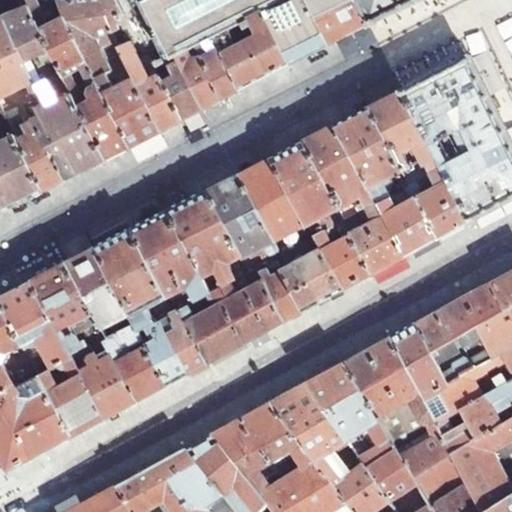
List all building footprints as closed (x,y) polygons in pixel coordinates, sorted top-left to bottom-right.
[(88,170),(107,160),(75,96),(26,0),(0,0),(0,19),(4,19),(45,100),(82,173),(88,170)] [(26,0),(75,96),(99,85),(97,80),(66,18),(49,27),(35,0),(26,0)] [(95,50),(127,33),(115,0),(56,0),(66,18),(97,80),(107,74),(95,50)] [(123,0),(127,8),(140,2),(168,63),(179,58),(218,39),(241,28),(243,32),(246,37),(271,24),(267,16),(298,0),(357,0),(371,26),(422,0),(123,0)] [(332,46),(309,0),(298,0),(267,16),(271,24),(292,66),(299,63),(332,46)] [(353,35),(371,26),(357,0),(309,0),(332,46),(353,35)] [(4,19),(0,19),(0,98),(1,100),(29,86),(38,103),(45,100),(4,19)] [(292,66),(271,24),(246,37),(247,40),(236,45),(232,38),(243,32),(241,28),(218,39),(244,90),(250,88),(271,77),(292,66)] [(244,90),(218,39),(179,58),(205,110),(211,107),(217,104),(244,90)] [(184,121),(164,83),(161,78),(150,84),(131,46),(121,51),(136,81),(162,132),(167,129),(171,127),(184,121)] [(205,110),(179,58),(168,63),(175,76),(164,83),(184,121),(197,114),(201,112),(205,110)] [(501,204),(511,198),(511,141),(503,123),(497,109),(485,84),(473,58),(403,94),(444,169),(472,220),(501,204)] [(99,85),(105,96),(116,91),(107,74),(97,80),(99,85)] [(116,91),(105,96),(131,148),(136,145),(150,138),(162,132),(136,81),(116,91)] [(105,96),(99,85),(75,96),(107,160),(117,155),(126,151),(131,148),(105,96)] [(371,110),(405,173),(409,182),(431,170),(434,175),(444,169),(403,94),(397,97),(371,110)] [(0,202),(5,212),(10,210),(28,200),(46,191),(21,142),(1,100),(0,98),(0,202)] [(45,100),(38,103),(41,109),(38,113),(43,121),(36,124),(66,181),(72,178),(78,175),(82,173),(45,100)] [(379,203),(391,196),(384,184),(405,173),(371,110),(350,120),(342,124),(338,127),(379,203)] [(66,181),(36,124),(30,127),(28,131),(31,137),(21,142),(46,191),(61,183),(66,181)] [(305,144),(340,210),(360,200),(365,197),(368,202),(363,205),(365,210),(379,203),(338,127),(332,130),(312,140),(305,144)] [(330,216),(340,210),(305,144),(290,151),(279,157),(272,160),(308,227),(322,220),(327,227),(321,230),(323,234),(336,227),(330,216)] [(299,232),(308,227),(272,160),(257,168),(248,172),(241,176),(276,244),(285,239),(292,252),(298,248),(297,245),(301,243),(303,238),(299,232)] [(431,170),(409,182),(412,186),(440,237),(451,231),(466,223),(472,220),(444,169),(434,175),(431,170)] [(409,182),(405,173),(384,184),(391,196),(412,186),(409,182)] [(276,244),(241,176),(234,180),(207,193),(244,260),(263,250),(267,256),(272,258),(276,256),(278,259),(283,256),(276,244)] [(391,196),(379,203),(408,255),(412,252),(426,245),(440,237),(412,186),(391,196)] [(230,268),(244,260),(207,193),(189,203),(178,208),(169,213),(205,281),(218,274),(222,282),(219,284),(222,289),(242,278),(239,274),(234,276),(230,268)] [(360,200),(340,210),(346,221),(358,214),(365,210),(363,205),(360,200)] [(346,221),(347,222),(374,273),(390,264),(402,258),(408,255),(379,203),(365,210),(368,215),(371,213),(376,222),(365,228),(358,214),(346,221)] [(346,221),(340,210),(330,216),(336,227),(347,222),(346,221)] [(191,288),(198,302),(208,296),(212,294),(205,281),(169,213),(163,216),(138,228),(132,232),(167,297),(168,300),(191,288)] [(323,234),(318,237),(346,289),(351,286),(362,280),(374,273),(347,222),(336,227),(323,234)] [(151,306),(167,297),(132,232),(108,244),(102,247),(95,250),(137,324),(141,331),(160,320),(156,314),(152,316),(147,308),(151,306)] [(283,256),(278,259),(283,270),(282,271),(303,312),(309,308),(324,300),(335,294),(346,289),(318,237),(313,240),(298,248),(292,252),(283,256)] [(120,324),(124,331),(137,324),(95,250),(81,257),(68,264),(101,322),(106,331),(120,324)] [(278,259),(254,271),(260,282),(262,282),(265,287),(270,296),(285,323),(294,317),(303,312),(282,271),(283,270),(278,259)] [(77,334),(101,322),(68,264),(39,279),(32,283),(74,358),(90,348),(85,339),(80,342),(77,334)] [(188,307),(179,312),(209,364),(224,356),(249,342),(259,336),(275,328),(285,323),(270,296),(267,297),(263,288),(265,287),(262,282),(260,282),(254,271),(251,273),(242,278),(222,289),(212,294),(208,296),(210,300),(216,299),(220,307),(195,320),(188,307)] [(511,272),(497,280),(490,284),(505,309),(511,305),(511,272)] [(43,356),(31,362),(35,369),(47,362),(52,370),(58,367),(74,358),(32,283),(26,286),(18,290),(4,297),(0,298),(0,306),(22,347),(23,349),(36,342),(43,356)] [(432,316),(418,323),(433,351),(476,326),(505,309),(490,284),(460,300),(447,308),(432,316)] [(188,307),(198,302),(191,288),(168,300),(174,312),(178,310),(179,312),(188,307)] [(168,300),(167,297),(151,306),(156,314),(160,320),(174,312),(168,300)] [(511,305),(505,309),(476,326),(481,336),(501,324),(503,327),(483,339),(486,344),(494,357),(511,346),(511,305)] [(10,353),(22,347),(0,306),(0,394),(15,386),(13,383),(3,365),(10,353)] [(174,312),(160,320),(190,374),(199,369),(209,364),(179,312),(178,310),(174,312)] [(160,320),(141,331),(170,385),(179,380),(186,376),(190,374),(160,320)] [(424,398),(449,383),(444,372),(439,364),(433,351),(418,323),(413,326),(397,335),(392,338),(424,398)] [(110,339),(104,342),(112,356),(137,402),(144,399),(156,392),(170,385),(141,331),(137,324),(124,331),(110,339)] [(110,339),(124,331),(120,324),(106,331),(110,339)] [(433,351),(439,364),(455,355),(457,350),(481,336),(476,326),(433,351)] [(437,425),(424,398),(392,338),(386,341),(369,351),(347,363),(416,478),(453,455),(437,425)] [(90,348),(74,358),(107,419),(115,415),(122,411),(134,404),(137,402),(112,356),(98,364),(97,361),(98,354),(96,349),(104,342),(102,339),(90,348)] [(23,349),(31,362),(43,356),(36,342),(23,349)] [(470,356),(444,372),(449,383),(494,357),(486,344),(472,351),(470,356)] [(511,346),(494,357),(449,383),(424,398),(437,425),(453,416),(460,412),(511,381),(511,346)] [(74,358),(58,367),(67,384),(59,388),(50,371),(39,377),(73,438),(79,434),(87,430),(107,419),(74,358)] [(328,373),(309,383),(346,440),(363,464),(387,501),(417,481),(416,478),(347,363),(340,366),(328,373)] [(52,370),(50,371),(59,388),(67,384),(58,367),(52,370)] [(15,386),(0,394),(0,455),(3,461),(10,473),(54,448),(73,438),(39,377),(39,376),(30,381),(38,396),(32,399),(22,399),(15,386)] [(511,381),(460,412),(467,423),(453,431),(449,425),(457,421),(453,416),(437,425),(453,455),(503,425),(493,406),(511,395),(511,381)] [(290,394),(273,403),(312,458),(351,511),(370,511),(387,501),(363,464),(340,477),(325,454),(346,440),(309,383),(302,387),(290,394)] [(221,431),(214,435),(260,495),(268,489),(266,480),(279,470),(287,475),(312,458),(273,403),(258,411),(235,424),(221,431)] [(511,419),(503,425),(453,455),(416,478),(417,481),(421,487),(435,511),(485,511),(511,495),(511,486),(493,453),(511,442),(511,419)] [(195,445),(189,448),(225,495),(238,511),(261,511),(268,505),(260,495),(214,435),(203,441),(195,445)] [(211,511),(206,505),(218,498),(225,495),(189,448),(184,451),(166,461),(153,468),(120,486),(120,487),(137,511),(211,511)] [(268,505),(272,511),(351,511),(312,458),(287,475),(268,489),(260,495),(268,505)] [(137,511),(120,487),(106,495),(88,504),(74,511),(137,511)] [(419,511),(416,511),(435,511),(421,487),(408,496),(419,511)] [(511,511),(511,495),(485,511),(511,511)]
